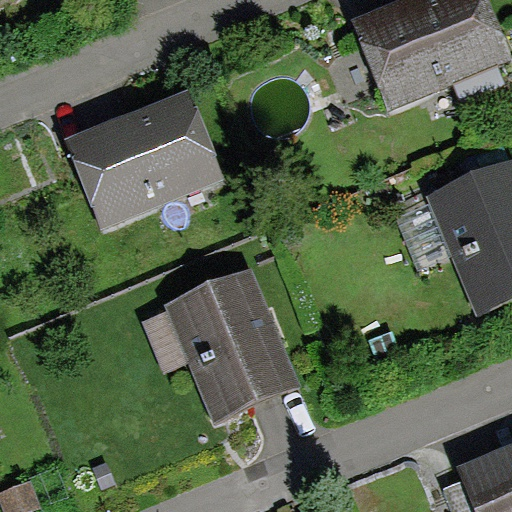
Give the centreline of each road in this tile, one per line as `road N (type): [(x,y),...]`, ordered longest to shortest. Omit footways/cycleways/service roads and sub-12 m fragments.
road 1 (residential): [(195,511),(511,382)]
road 2 (residential): [(0,104),(251,0)]
